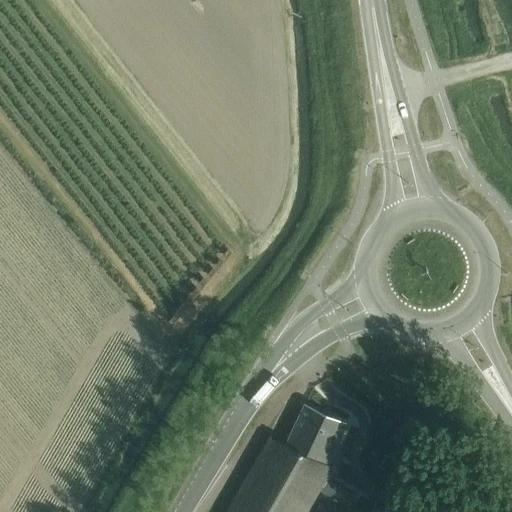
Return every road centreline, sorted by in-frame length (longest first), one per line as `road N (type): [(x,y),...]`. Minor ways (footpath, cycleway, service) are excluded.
road 1 (tertiary): [(185,511),(292,351)]
road 2 (secondary): [(476,314),(487,297),(491,258),(472,224),(436,208)]
